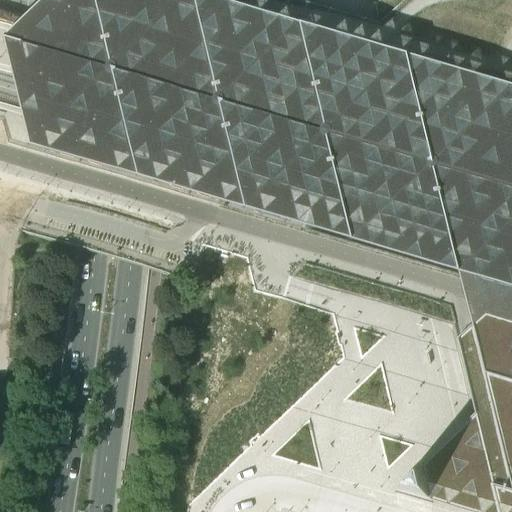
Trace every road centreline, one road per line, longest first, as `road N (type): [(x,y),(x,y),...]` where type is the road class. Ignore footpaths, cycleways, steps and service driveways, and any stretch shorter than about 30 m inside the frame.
road 1 (secondary): [(95,511),(152,0)]
road 2 (secondary): [(114,0),(60,511)]
